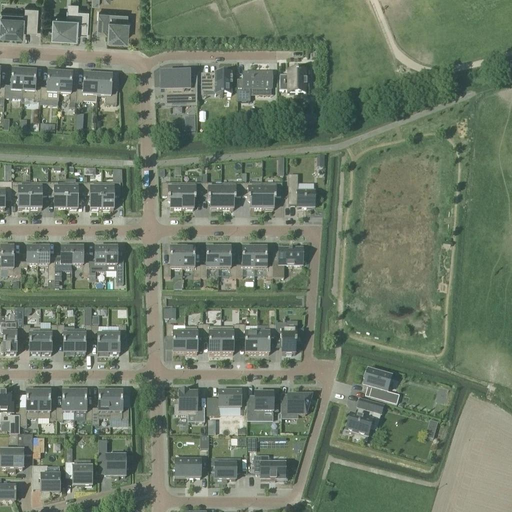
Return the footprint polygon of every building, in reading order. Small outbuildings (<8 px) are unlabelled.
[(0,20),(0,35),(9,36),(9,33),(22,34),(22,32),(37,33),(38,8),(25,8),(24,14),(0,12),(0,20)] [(66,19),(55,18),(54,18),(53,35),(75,37),(75,34),(87,35),(88,11),(78,10),(77,11),(67,11),(67,10),(66,10),(66,19)] [(110,14),(98,13),(97,34),(108,34),(107,40),(116,40),(116,43),(124,43),(124,41),(127,41),(127,31),(130,31),(130,24),(128,23),(128,22),(109,21),(110,14)] [(11,88),(5,88),(4,101),(10,101),(11,93),(22,94),(23,73),(12,72),(11,88)] [(35,89),(35,74),(23,73),(22,94),(22,100),(33,101),(33,102),(40,103),(41,90),(35,89)] [(289,95),(307,95),(307,90),(310,90),(310,79),(307,79),(307,73),(289,73),(289,77),(277,77),(277,92),(289,92),(289,95)] [(58,103),(58,96),(59,75),(47,75),(47,90),(41,90),(40,103),(46,103),(46,102),(58,103)] [(70,92),(71,76),(59,75),(58,96),(70,97),(69,105),(76,105),(76,92),(70,92)] [(237,82),(237,104),(249,104),(249,91),(271,91),(271,75),(243,75),(243,82),(237,82)] [(201,91),(220,91),(220,98),(222,98),(222,97),(231,97),(231,76),(218,76),(218,78),(201,78),(201,76),(201,93),(201,91)] [(96,105),(97,99),(96,98),(97,78),(83,77),(82,92),(76,92),(76,105),(82,105),(82,104),(96,105)] [(186,106),(197,106),(197,78),(174,79),(174,77),(160,77),(160,93),(164,93),(164,106),(171,106),(171,101),(186,100),(186,106)] [(110,94),(111,78),(97,78),(96,98),(97,99),(105,99),(105,107),(116,107),(117,94),(110,94)] [(185,133),(195,133),(194,118),(184,119),(185,133)] [(112,171),(112,184),(122,184),(122,171),(112,171)] [(296,207),(296,210),(298,210),(304,210),(314,210),(314,193),(297,193),(297,177),(288,177),(288,207),(296,207)] [(11,204),(11,198),(11,185),(0,185),(0,211),(4,212),(4,204),(11,204)] [(18,198),(18,211),(29,211),(29,190),(23,190),(21,185),(11,185),(11,198),(18,198)] [(41,198),(47,198),(47,185),(29,185),(29,190),(29,211),(41,211),(41,198)] [(54,211),(65,211),(65,190),(59,190),(57,185),(47,185),(47,198),(54,198),(54,211)] [(77,198),(83,198),(83,185),(73,185),(72,190),(65,190),(65,211),(77,211),(77,198)] [(90,211),(101,212),(101,185),(83,185),(83,198),(90,198),(90,211)] [(120,185),(101,185),(101,212),(113,212),(113,198),(120,198),(120,185)] [(161,185),(161,198),(167,198),(167,202),(169,204),(169,212),(181,212),(181,185),(161,185)] [(201,198),(201,185),(181,185),(181,212),(193,212),(193,204),(195,202),(195,198),(201,198)] [(209,212),(221,212),(221,191),(212,191),(211,185),(201,185),(201,198),(207,198),(208,202),(209,204),(209,212)] [(241,198),(241,185),(221,185),(221,191),(221,212),(233,212),(233,204),(235,202),(235,198),(241,198)] [(249,212),(261,212),(261,185),(241,185),(241,198),(248,198),(248,202),(249,204),(249,212)] [(273,212),(273,204),(275,202),(275,198),(282,198),(282,185),(261,185),(261,212),(273,212)] [(0,250),(0,257),(0,265),(0,272),(7,272),(7,278),(20,278),(20,271),(20,264),(13,264),(13,250),(0,250)] [(20,264),(20,271),(27,271),(27,268),(37,268),(37,250),(26,250),(26,264),(20,264)] [(48,263),(48,250),(37,250),(37,268),(47,268),(47,283),(54,283),(54,263),(48,263)] [(71,268),(71,250),(60,250),(60,258),(54,258),(53,259),(54,259),(54,263),(54,283),(58,283),(61,283),(61,268),(71,268)] [(82,250),(71,250),(71,268),(82,268),(82,278),(89,278),(88,271),(88,264),(82,264),(82,250)] [(88,264),(88,271),(95,271),(95,268),(105,268),(105,250),(94,250),(94,264),(88,264)] [(105,250),(105,268),(116,268),(116,271),(116,287),(123,287),(123,264),(116,264),(116,250),(105,250)] [(182,271),(182,250),(170,250),(170,267),(163,267),(163,280),(170,280),(170,271),(182,271)] [(194,250),(182,250),(182,271),(193,271),(193,280),(200,280),(200,267),(194,267),(194,250)] [(200,267),(200,280),(206,280),(206,271),(218,271),(218,250),(206,250),(206,267),(200,267)] [(230,250),(218,250),(218,271),(229,271),(229,280),(236,280),(236,267),(230,267),(230,250)] [(254,271),(254,250),(242,250),(242,267),(236,267),(236,280),(242,280),(242,271),(254,271)] [(266,250),(254,250),(254,271),(265,271),(265,280),(272,280),(272,267),(266,267),(266,250)] [(272,264),(272,267),(272,280),(283,280),(283,268),(302,268),(302,263),(304,263),(304,255),(302,255),(302,250),(292,250),(288,250),(278,250),(278,264),(272,264)] [(84,309),(84,326),(98,326),(98,318),(91,318),(91,309),(84,309)] [(175,310),(163,310),(163,320),(175,320),(175,310)] [(16,340),(22,340),(22,327),(16,327),(16,325),(0,325),(0,334),(3,334),(3,348),(0,348),(0,355),(3,355),(3,356),(16,356),(16,340)] [(286,332),(286,325),(275,325),(275,327),(275,339),(281,339),(281,356),(284,356),(292,357),(295,356),(295,347),(296,347),(296,332),(286,332)] [(172,356),(184,356),(185,335),(173,335),(173,326),(166,326),(166,339),(173,339),(172,356)] [(197,339),(203,339),(203,326),(196,326),(196,329),(185,329),(185,335),(184,356),(196,356),(197,339)] [(208,356),(220,356),(221,329),(209,329),(209,326),(203,326),(203,339),(208,339),(208,356)] [(233,339),(239,339),(239,327),(232,326),(232,329),(221,329),(220,356),(232,356),(233,339)] [(22,340),(29,340),(29,356),(40,356),(40,337),(40,331),(30,331),(30,327),(22,327),(22,340)] [(51,340),(57,340),(57,327),(50,327),(50,337),(40,337),(40,356),(51,356),(51,340)] [(63,356),(74,356),(74,337),(64,337),(64,327),(57,327),(57,340),(63,340),(63,356)] [(91,340),(91,327),(84,327),(84,332),(74,332),(74,337),(74,356),(85,356),(85,340),(91,340)] [(97,357),(108,357),(108,337),(98,337),(98,327),(91,327),(91,340),(97,340),(97,357)] [(118,337),(108,337),(108,357),(119,357),(119,341),(125,341),(125,327),(118,327),(118,337)] [(245,356),(256,356),(256,335),(245,335),(245,327),(239,327),(239,339),(245,339),(245,356)] [(268,335),(256,335),(256,356),(268,356),(269,339),(275,339),(275,327),(268,327),(268,335)] [(367,373),(367,374),(365,374),(363,380),(365,380),(363,388),(371,390),(368,399),(396,407),(399,397),(386,394),(390,379),(367,373)] [(74,394),(62,393),(62,410),(56,410),(56,423),(62,423),(62,415),(74,415),(74,394)] [(86,410),(86,393),(74,394),(74,415),(85,415),(85,423),(92,423),(92,410),(86,410)] [(246,398),(246,422),(263,422),(263,415),(272,415),(272,404),(274,404),(274,394),(264,393),(264,394),(264,396),(254,396),(254,398),(246,398)] [(38,394),(26,394),(26,410),(19,410),(19,418),(19,429),(27,429),(27,421),(38,421),(38,394)] [(50,394),(38,394),(38,421),(49,421),(49,423),(56,423),(56,410),(50,410),(50,394)] [(92,410),(92,423),(92,427),(99,427),(99,421),(110,421),(109,394),(98,394),(98,410),(92,410)] [(121,394),(109,394),(110,421),(121,421),(121,423),(128,423),(128,410),(122,410),(121,394)] [(204,410),(196,410),(196,396),(188,396),(188,394),(179,394),(179,396),(178,396),(178,408),(174,408),(174,417),(187,417),(196,417),(196,424),(204,424),(204,410)] [(240,394),(218,394),(218,401),(216,401),(206,401),(206,418),(216,418),(216,410),(240,410),(240,394)] [(11,414),(13,414),(13,402),(11,402),(11,397),(5,397),(5,396),(0,396),(0,414),(1,414),(1,424),(9,424),(9,437),(19,437),(19,429),(19,418),(11,418),(11,414)] [(281,398),(281,396),(280,396),(280,424),(281,424),(281,413),(287,413),(287,417),(305,417),(310,398),(293,398),(281,398)] [(355,436),(354,440),(366,443),(367,439),(372,422),(371,422),(373,414),(380,416),(383,408),(359,401),(357,410),(359,410),(357,418),(350,416),(349,419),(350,420),(349,424),(348,423),(345,433),(355,436)] [(425,439),(434,440),(437,423),(428,421),(425,439)] [(189,426),(189,435),(198,435),(198,426),(189,426)] [(17,453),(0,453),(0,471),(7,471),(7,475),(14,475),(14,471),(23,471),(23,457),(32,458),(32,440),(32,437),(22,437),(22,446),(17,446),(17,453)] [(208,451),(208,438),(199,438),(199,451),(208,451)] [(32,458),(32,461),(40,461),(40,452),(44,452),(44,440),(32,440),(32,458)] [(98,477),(105,477),(105,479),(112,479),(112,481),(118,481),(118,479),(125,479),(125,471),(128,471),(128,460),(125,460),(125,458),(106,458),(106,443),(98,443),(98,477)] [(269,482),(275,482),(275,481),(286,481),(286,471),(284,471),(284,465),(268,465),(268,457),(253,457),(253,475),(260,475),(260,481),(269,481),(269,482)] [(214,467),(214,469),(214,482),(235,482),(235,476),(240,476),(240,461),(228,461),(228,467),(214,467)] [(174,463),(174,472),(174,480),(200,481),(200,463),(174,463)] [(72,488),(73,488),(91,488),(91,470),(74,470),(73,466),(71,466),(66,466),(65,466),(65,481),(72,481),(72,488)] [(49,498),(49,496),(61,496),(61,485),(59,485),(59,478),(47,478),(47,469),(39,469),(39,475),(40,476),(40,496),(41,496),(42,499),(40,499),(41,500),(49,498)] [(0,489),(0,482),(0,481),(0,503),(14,504),(14,497),(15,497),(15,494),(14,494),(14,489),(0,489)]
